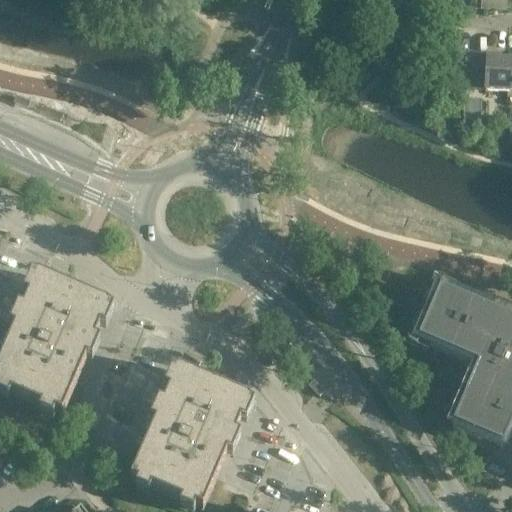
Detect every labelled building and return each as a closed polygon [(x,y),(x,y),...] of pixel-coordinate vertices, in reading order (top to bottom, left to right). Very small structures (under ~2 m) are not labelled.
[(480,0),(480,10),(506,12),(506,0),(480,0)] [(510,93),(511,61),(497,60),(497,55),(473,54),(472,80),(485,81),(484,92),(510,93)] [(0,398),(8,402),(10,397),(40,410),(38,415),(52,421),(54,416),(61,419),(86,362),(91,364),(100,344),(95,342),(100,329),(105,332),(113,312),(108,310),(109,308),(73,293),(37,277),(36,279),(31,277),(23,296),(28,298),(22,311),(17,309),(9,329),(14,331),(0,363),(0,398)] [(511,324),(439,293),(418,344),(477,369),(452,429),(502,450),(511,427),(511,324)] [(179,509),(185,511),(194,511),(195,510),(198,511),(202,511),(226,456),(231,458),(240,439),(235,436),(240,424),(245,426),(254,406),(249,404),(249,403),(214,388),(177,372),(177,373),(172,371),(163,391),(168,393),(163,405),(158,403),(150,423),(154,425),(130,482),(137,485),(135,490),(149,496),(151,491),(181,504),(179,509)]
